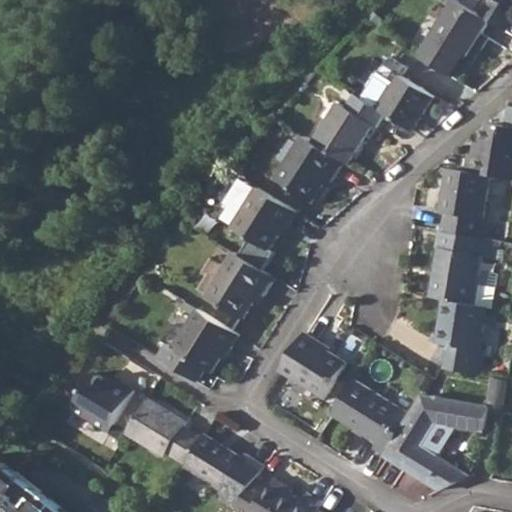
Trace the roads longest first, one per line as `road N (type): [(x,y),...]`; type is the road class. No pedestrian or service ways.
road 1 (residential): [(511,86),(400,180),(372,247),(323,282),(237,414)]
road 2 (residential): [(237,414),(393,511)]
road 3 (residential): [(237,414),(116,343)]
